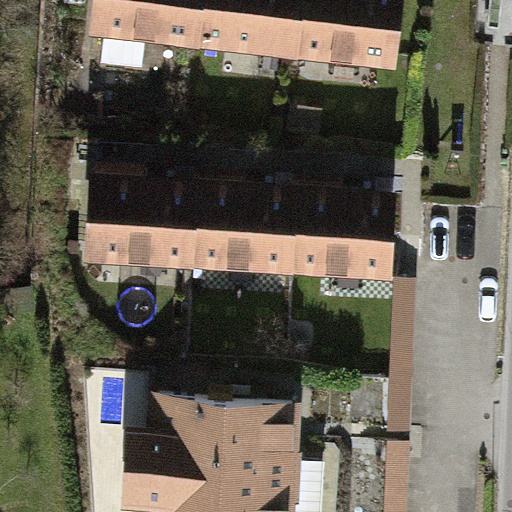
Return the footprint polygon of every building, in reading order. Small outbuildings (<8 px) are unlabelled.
[(88,0),(85,47),(187,56),(192,0),(88,0)] [(192,0),(187,56),(284,65),(290,0),(192,0)] [(290,0),(284,65),(393,75),(399,0),(290,0)] [(77,272),(180,277),(184,193),(81,188),(77,272)] [(180,277),(277,282),(281,198),(184,193),(180,277)] [(281,198),(277,282),(386,287),(390,204),(281,198)] [(392,286),(384,511),(408,511),(416,287),(392,286)] [(285,511),(289,412),(144,407),(143,445),(118,444),(115,511),(285,511)]
